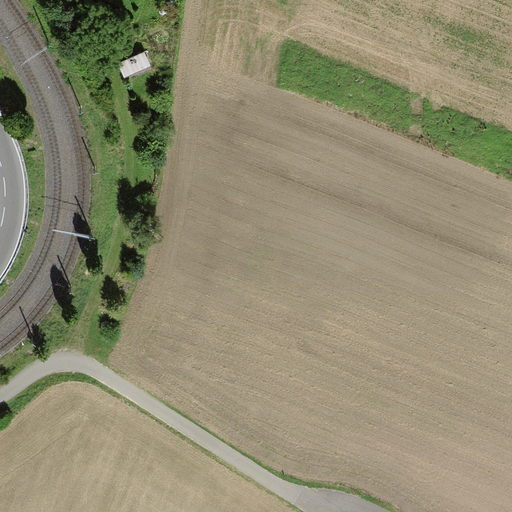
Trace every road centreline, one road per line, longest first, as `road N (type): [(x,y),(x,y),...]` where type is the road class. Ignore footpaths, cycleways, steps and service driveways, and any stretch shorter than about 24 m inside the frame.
road 1 (track): [(68,361),(127,204),(126,125),(102,48)]
road 2 (track): [(68,361),(91,367),(297,497)]
